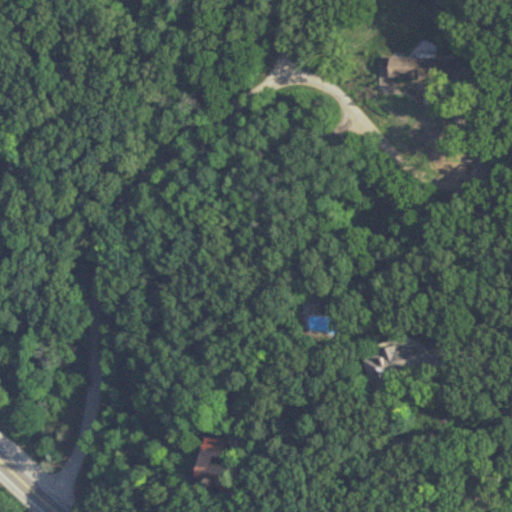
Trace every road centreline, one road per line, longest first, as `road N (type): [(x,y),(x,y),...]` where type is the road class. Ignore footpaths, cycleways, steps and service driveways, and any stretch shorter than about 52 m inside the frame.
road 1 (residential): [(48,506),(79,454),(92,386),(95,283),(112,223),(148,173),(279,69)]
road 2 (residential): [(279,69),(343,93),(412,166),(446,184),(470,181)]
